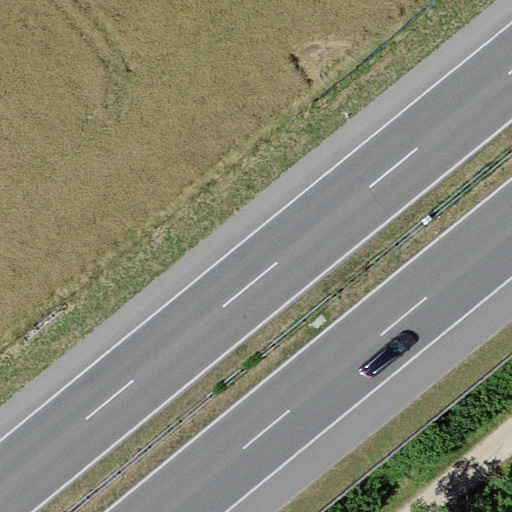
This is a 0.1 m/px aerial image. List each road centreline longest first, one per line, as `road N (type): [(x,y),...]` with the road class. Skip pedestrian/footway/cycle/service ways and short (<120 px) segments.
road 1 (motorway): [(511,73),(0,492)]
road 2 (motorway): [(168,511),(511,229)]
road 3 (track): [(418,511),(511,434)]
